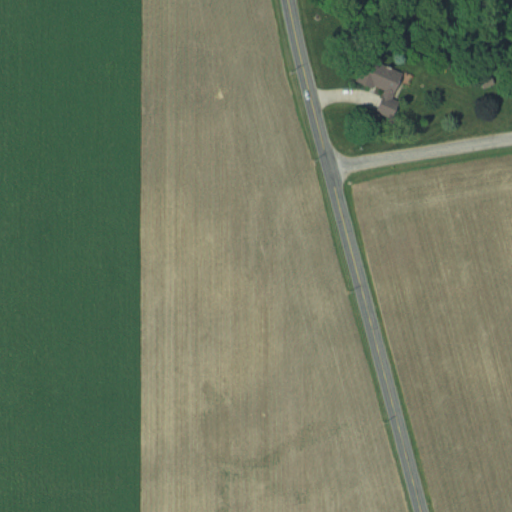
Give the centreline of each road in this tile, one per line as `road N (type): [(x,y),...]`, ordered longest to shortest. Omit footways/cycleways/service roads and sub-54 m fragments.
road 1 (tertiary): [(421,511),(287,0)]
road 2 (residential): [(511,138),(329,167)]
